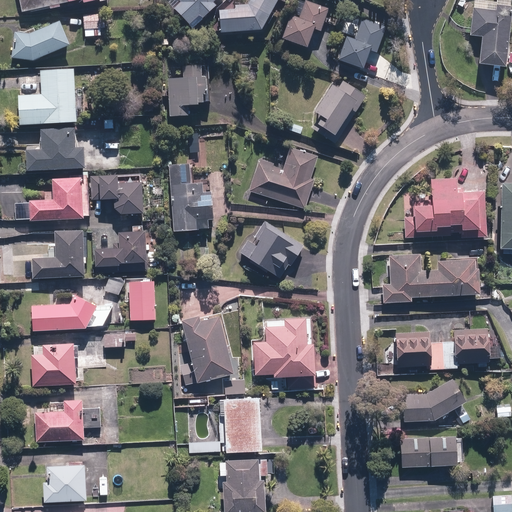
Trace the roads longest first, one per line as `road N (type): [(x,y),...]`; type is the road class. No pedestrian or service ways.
road 1 (residential): [(358,511),(347,234),(378,172),(435,126)]
road 2 (residential): [(426,0),(418,18),(435,126)]
